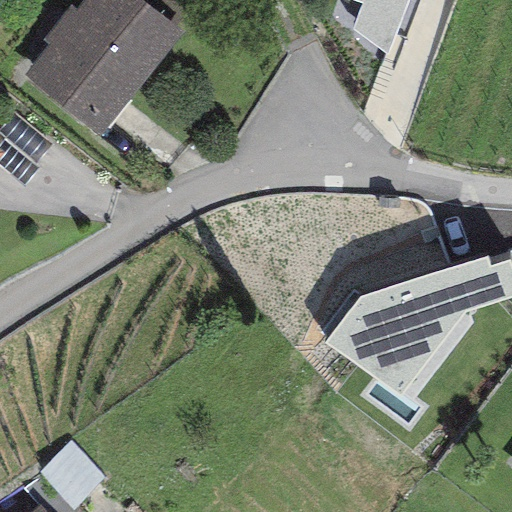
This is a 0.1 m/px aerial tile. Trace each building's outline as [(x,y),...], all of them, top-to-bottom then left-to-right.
[(163,0),(71,0),(23,61),(100,121),(183,15),(163,0)] [(350,0),(357,5),(353,18),(386,48),(363,109),(399,152),(453,0),(350,0)] [(14,109),(0,125),(0,135),(2,137),(0,140),(0,161),(24,180),(39,161),(33,158),(50,139),(14,109)] [(511,268),(510,261),(490,268),(487,257),(359,297),(324,345),(398,400),(433,352),(463,313),(501,301),(511,297),(511,268)] [(57,511),(40,494),(18,511),(57,511)]
